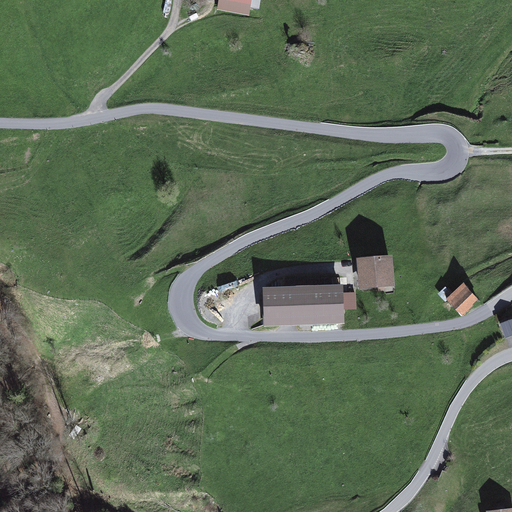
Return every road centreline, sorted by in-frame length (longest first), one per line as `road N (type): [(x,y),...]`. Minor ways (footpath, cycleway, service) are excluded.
road 1 (unclassified): [(511,299),(447,327),(321,340),(209,337),(183,319),(181,285),(203,261),(387,177),(432,179),(450,169),(449,142),(428,133),(377,141),(164,112),(43,128),(0,125)]
road 2 (unclassified): [(392,511),(431,459),(468,386),(511,357)]
